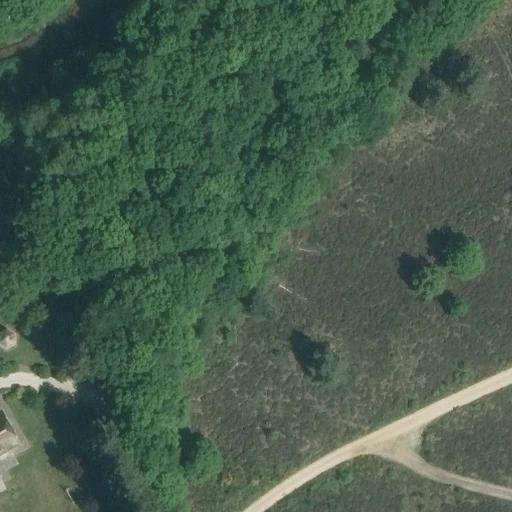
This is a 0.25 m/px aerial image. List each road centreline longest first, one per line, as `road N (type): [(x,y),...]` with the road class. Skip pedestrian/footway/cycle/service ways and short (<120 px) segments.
road 1 (track): [(254,511),(511,373)]
road 2 (track): [(511,491),(417,465),(374,441)]
